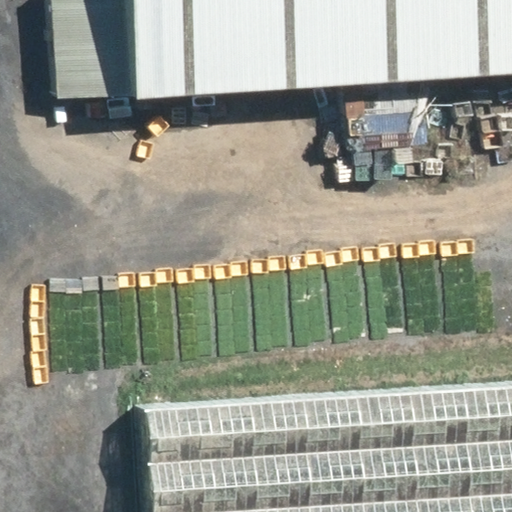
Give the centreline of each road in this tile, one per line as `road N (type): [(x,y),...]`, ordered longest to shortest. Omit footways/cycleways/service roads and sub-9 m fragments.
road 1 (track): [(0,131),(99,200),(229,233),(511,269)]
road 2 (track): [(0,158),(16,214),(17,334),(0,367)]
